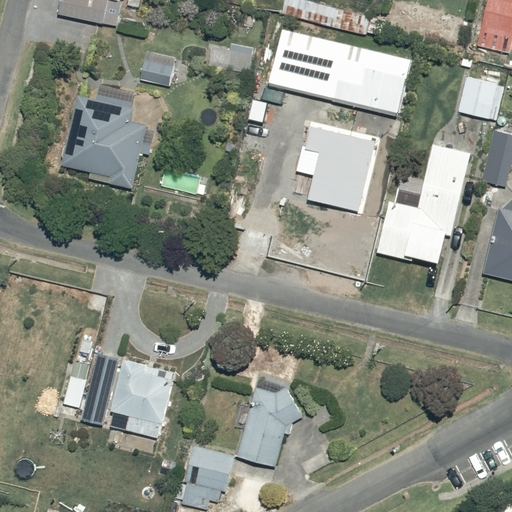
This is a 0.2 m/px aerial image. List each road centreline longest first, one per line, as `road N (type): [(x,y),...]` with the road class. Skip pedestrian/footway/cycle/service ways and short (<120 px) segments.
road 1 (residential): [(511,352),(0,225)]
road 2 (residential): [(511,412),(327,511)]
